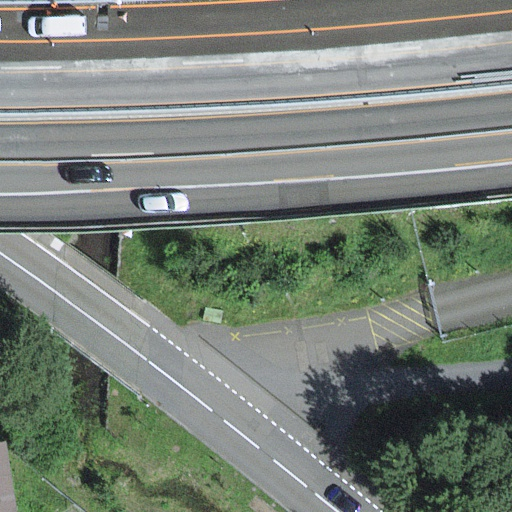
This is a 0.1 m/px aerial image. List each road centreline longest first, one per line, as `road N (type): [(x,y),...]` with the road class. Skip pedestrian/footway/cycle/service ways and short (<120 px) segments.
road 1 (motorway): [(511,38),(213,63),(0,68)]
road 2 (motorway): [(0,158),(511,129)]
road 3 (tertiary): [(0,255),(335,511)]
road 4 (track): [(327,358),(358,380),(389,383),(511,372)]
